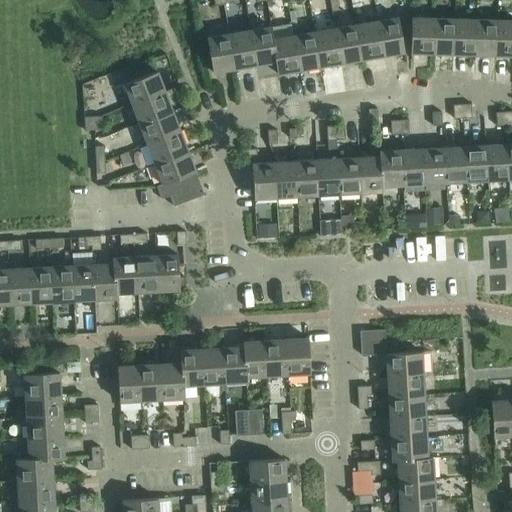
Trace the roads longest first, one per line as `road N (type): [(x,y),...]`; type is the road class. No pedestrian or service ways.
road 1 (residential): [(511,94),(331,104),(215,121),(239,267),(339,264),(345,445)]
road 2 (residential): [(112,461),(345,445)]
